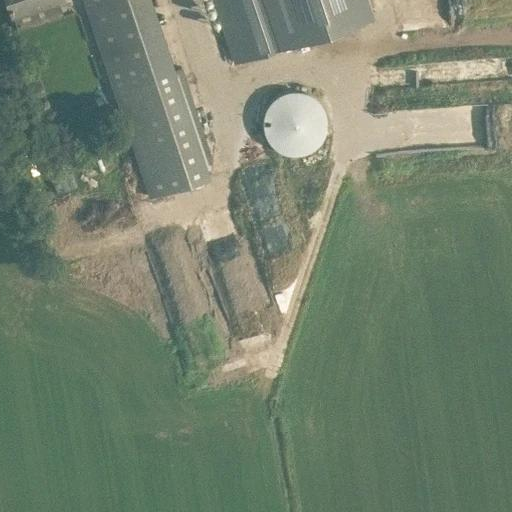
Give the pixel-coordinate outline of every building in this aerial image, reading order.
[(7,0),(12,14),(52,0),(7,0)] [(83,0),(87,11),(88,13),(125,0),(83,0)] [(214,0),(236,62),(298,41),(372,15),(372,14),(367,0),(214,0)] [(488,17),(487,6),(496,6),(495,0),(438,0),(439,19),(488,17)] [(210,175),(175,69),(113,89),(149,196),(210,175)] [(305,83),(258,105),(280,151),(327,129),(305,83)]
